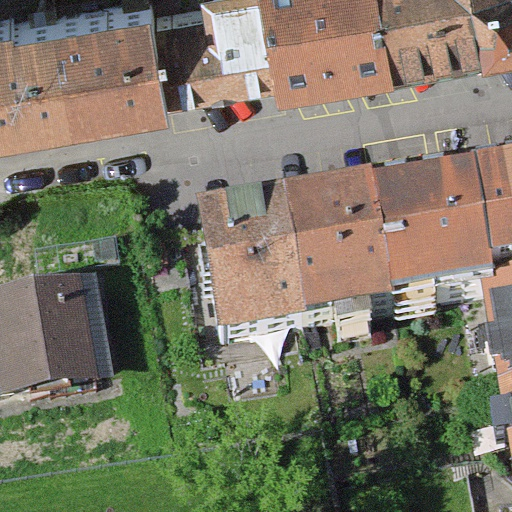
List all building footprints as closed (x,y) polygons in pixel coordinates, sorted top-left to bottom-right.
[(0,113),(511,19),(511,0),(214,0),(217,16),(166,25),(162,5),(25,30),(24,23),(0,27),(0,113)] [(511,287),(511,200),(470,207),(483,292),(491,291),(511,287)] [(470,207),(376,222),(389,307),(483,292),(470,207)] [(376,222),(280,237),(294,322),(389,307),(376,222)] [(280,237),(182,252),(196,337),(294,322),(280,237)] [(511,408),(511,287),(491,291),(509,409),(511,408)] [(87,300),(0,314),(0,420),(104,404),(87,300)]
